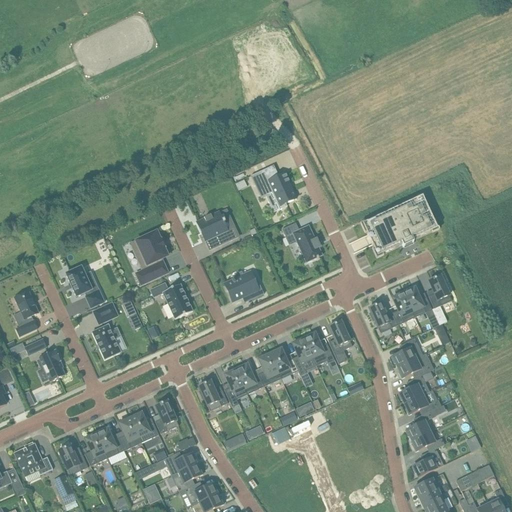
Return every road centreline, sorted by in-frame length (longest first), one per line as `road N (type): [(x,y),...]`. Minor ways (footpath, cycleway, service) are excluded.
road 1 (residential): [(343,296),(376,368),(404,511)]
road 2 (residential): [(176,373),(205,436),(256,511)]
road 3 (residential): [(39,266),(96,391)]
road 4 (residential): [(351,272),(296,150)]
road 5 (residential): [(168,211),(225,332)]
road 6 (residential): [(225,332),(336,280)]
road 7 (residential): [(232,347),(343,296)]
